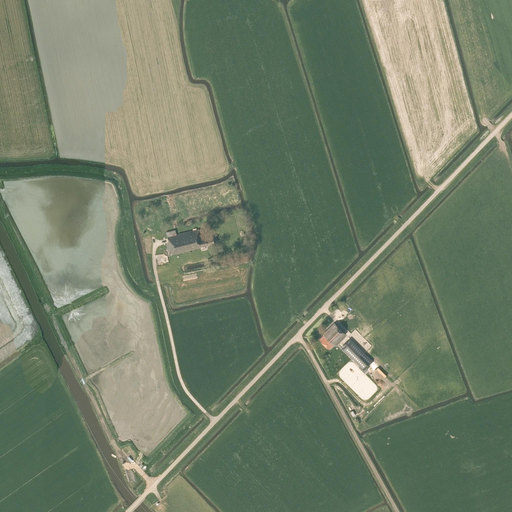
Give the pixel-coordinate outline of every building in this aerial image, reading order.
[(201,240),(199,229),(176,235),(175,230),(166,232),(172,255),(201,248),(200,247),(206,245),(215,243),(213,237),(201,240)] [(319,339),(323,343),(323,344),(324,345),(325,345),(329,349),(333,344),(334,345),(345,334),(334,323),(322,335),(323,335),(319,339)] [(350,339),(341,348),(359,366),(368,357),(350,339)] [(378,378),(376,380),(383,389),(385,388),(378,378)] [(367,386),(367,397),(371,396),(371,391),(377,391),(377,384),(374,384),(374,385),(371,385),(371,386),(367,386)]
